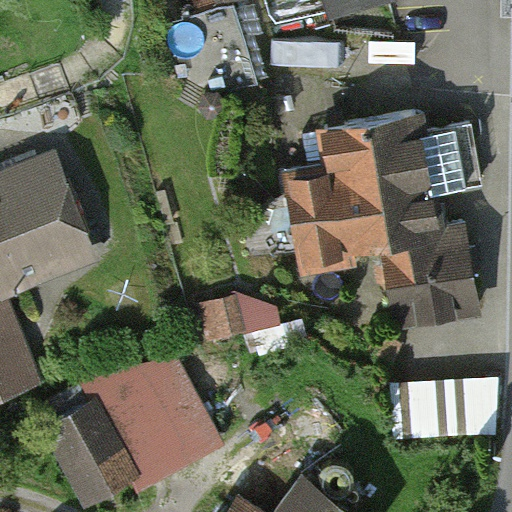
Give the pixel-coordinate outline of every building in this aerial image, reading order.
[(485,319),(469,222),(449,225),(446,206),(489,199),(476,118),(428,126),(425,111),(316,129),(321,159),(324,158),(326,165),(284,172),(301,279),(360,269),(358,257),(381,253),(394,334),(485,319)] [(100,265),(57,150),(0,171),(0,402),(44,385),(11,298),(100,265)] [(239,296),(246,337),(284,327),(279,308),(233,291),(234,297),(239,296)] [(234,297),(198,304),(206,344),(246,337),(239,296),(234,297)] [(142,478),(133,483),(138,495),(226,446),(179,356),(80,380),(90,403),(98,398),(142,478)] [(395,442),(499,435),(501,377),(391,384),(395,442)] [(142,478),(98,398),(90,403),(40,430),(85,510),(133,483),(142,478)] [(276,511),(267,511),(242,494),(228,511),(353,511),(303,476),(276,511)]
